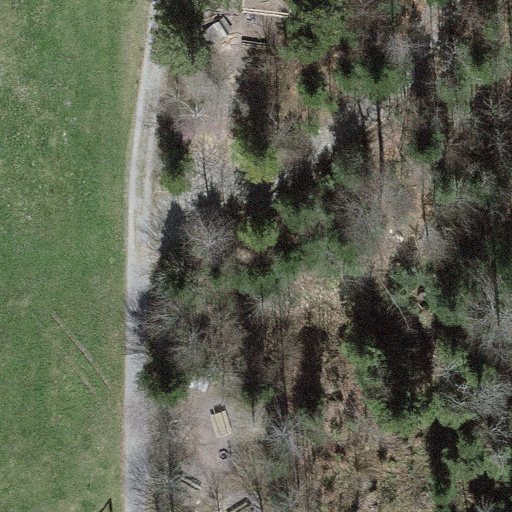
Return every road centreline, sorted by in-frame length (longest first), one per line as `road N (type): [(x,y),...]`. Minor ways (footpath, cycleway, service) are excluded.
road 1 (track): [(137,511),(154,0)]
road 2 (track): [(143,245),(264,203),(352,106),(424,0)]
